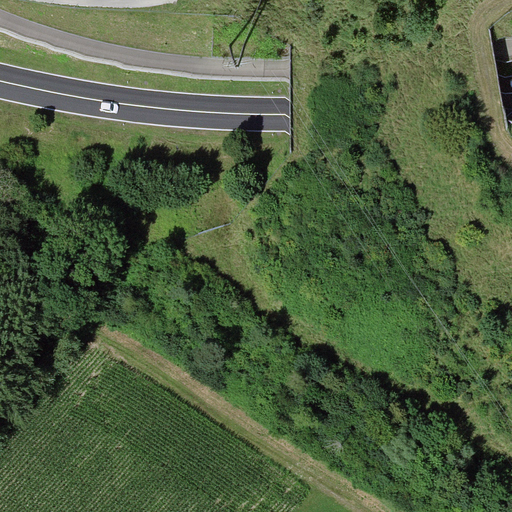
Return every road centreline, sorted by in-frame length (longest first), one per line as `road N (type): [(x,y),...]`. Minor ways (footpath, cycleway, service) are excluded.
road 1 (secondary): [(0,73),(203,106),(389,104),(511,88)]
road 2 (track): [(511,163),(492,128),(475,33),(489,5),(510,0)]
